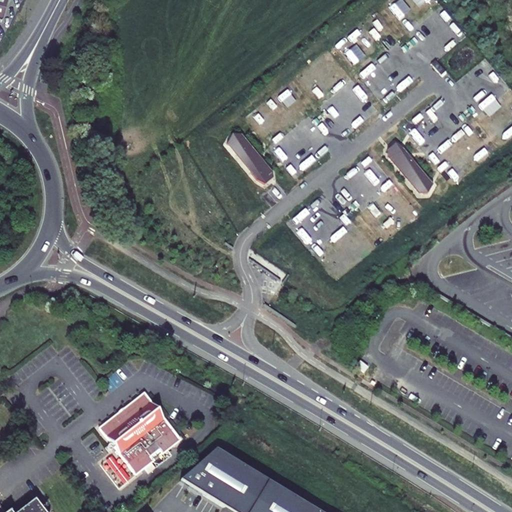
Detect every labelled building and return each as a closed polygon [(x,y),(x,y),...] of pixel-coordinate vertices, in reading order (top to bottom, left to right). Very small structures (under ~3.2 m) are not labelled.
[(0,0),(0,22),(2,23),(8,0),(0,0)] [(225,143),(256,180),(265,185),(273,178),(270,169),(240,135),(230,134),(225,143)] [(387,157),(418,194),(428,194),(432,185),(400,147),(394,145),(387,150),(387,157)] [(142,393),(98,428),(134,474),(178,439),(142,393)] [(313,511),(221,457),(180,483),(222,508),(233,505),(235,511),(313,511)] [(43,511),(35,500),(18,511),(9,511),(7,511),(43,511)]
